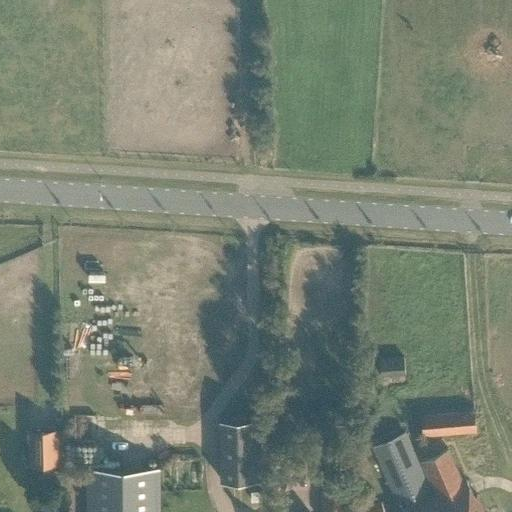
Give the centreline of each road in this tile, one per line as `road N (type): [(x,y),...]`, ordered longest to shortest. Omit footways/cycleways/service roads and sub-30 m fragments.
road 1 (secondary): [(0,190),(511,224)]
road 2 (unknown): [(230,511),(212,466),(211,431),(255,339),(256,207)]
